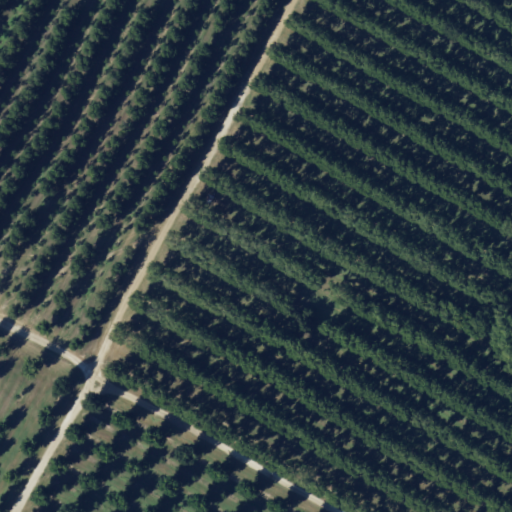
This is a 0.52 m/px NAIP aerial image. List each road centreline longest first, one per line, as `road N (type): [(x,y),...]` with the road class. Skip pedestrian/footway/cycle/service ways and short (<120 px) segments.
road 1 (track): [(17,511),(294,0)]
road 2 (track): [(95,374),(336,511)]
